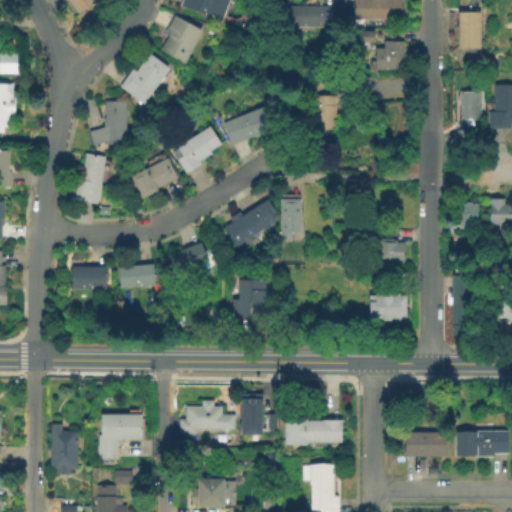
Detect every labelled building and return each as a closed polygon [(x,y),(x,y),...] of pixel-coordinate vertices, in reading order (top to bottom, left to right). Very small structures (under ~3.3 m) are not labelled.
[(81,28),(73,18),(76,16),(64,0),(92,0),(102,13),(81,28)] [(229,0),(220,23),(178,6),(180,0),(229,0)] [(401,0),(401,21),(352,21),(352,0),(401,0)] [(326,7),(326,28),(287,28),(287,6),(326,7)] [(480,14),(480,50),(456,50),(456,14),(480,14)] [(183,65),(159,52),(167,37),(162,34),(172,16),(201,33),(183,65)] [(373,33),(373,44),(354,44),(354,33),(373,33)] [(404,42),(404,72),(374,72),(374,51),(382,51),(382,42),(404,42)] [(15,75),(0,75),(0,55),(14,55),(15,75)] [(142,107),(117,89),(130,71),(134,74),(147,56),(168,71),(142,107)] [(0,134),(0,85),(12,85),(12,93),(7,93),(7,102),(13,102),(13,118),(8,118),(7,130),(1,129),(1,135),(0,134)] [(511,126),(509,126),(509,131),(486,132),(486,114),(492,114),(492,87),(511,87),(511,126)] [(478,93),(479,122),(458,122),(458,93),(478,93)] [(334,98),(333,132),(308,132),(308,98),(334,98)] [(91,148),(86,135),(100,130),(100,121),(104,121),(104,103),(124,103),(124,148),(91,148)] [(230,147),(221,124),(261,108),(270,131),(230,147)] [(184,176),(170,154),(175,151),(173,148),(208,128),(218,146),(208,152),(210,155),(197,163),(200,167),(184,176)] [(7,149),(0,148),(0,185),(8,186),(7,149)] [(95,207),(71,203),(74,182),(80,183),(84,155),(103,159),(95,207)] [(177,180),(155,191),(156,194),(138,203),(126,179),(167,159),(177,180)] [(278,242),(277,196),(299,196),(300,242),(278,242)] [(511,225),(488,225),(488,200),(502,200),(502,206),(511,206),(511,225)] [(475,228),(461,228),(461,239),(445,239),(445,225),(457,225),(457,205),(475,205),(475,228)] [(235,248),(222,228),(251,209),(264,228),(235,248)] [(402,267),(375,267),(375,242),(402,242),(402,267)] [(173,276),(165,257),(199,243),(207,262),(173,276)] [(118,290),(116,268),(152,266),(153,287),(118,290)] [(105,290),(70,291),(70,268),(105,268),(105,290)] [(229,324),(229,302),(237,302),(237,283),(262,283),(261,325),(229,324)] [(448,339),(449,284),(472,284),(471,339),(448,339)] [(404,319),(398,319),(398,324),(372,323),(373,319),(366,319),(367,297),(372,297),(372,293),(404,294),(404,319)] [(511,325),(493,325),(493,295),(511,295),(511,325)] [(238,434),(259,434),(259,393),(238,393),(238,434)] [(232,444),(213,444),(213,435),(220,435),(220,430),(193,430),(193,435),(177,435),(177,419),(183,419),(183,406),(199,406),(199,400),(211,400),(211,406),(219,406),(219,415),(232,415),(232,430),(225,430),(225,434),(232,434),(232,444)] [(115,458),(95,458),(95,435),(99,435),(99,415),(127,415),(127,410),(141,410),(141,440),(114,440),(115,458)] [(265,412),(275,412),(274,428),(265,428),(265,412)] [(340,443),(326,443),(326,451),(311,451),(311,442),(303,442),(303,447),(282,447),(282,420),(340,419),(340,443)] [(75,470),(67,470),(67,475),(52,474),(52,468),(48,468),(48,424),(60,424),(60,431),(75,431),(75,470)] [(452,456),(453,430),(506,431),(505,454),(491,453),(491,457),(452,456)] [(444,456),(402,455),(403,432),(445,432),(444,456)] [(336,511),(318,511),(308,511),(308,464),(329,464),(329,474),(331,474),(331,496),(336,496),(336,511)] [(111,483),(112,470),(129,471),(129,483),(111,483)] [(195,507),(195,504),(189,504),(189,489),(195,489),(195,479),(222,479),(222,507),(195,507)] [(124,511),(94,511),(94,485),(113,485),(113,497),(119,497),(119,506),(124,506),(124,511)] [(261,510),(261,495),(274,495),(274,510),(261,510)] [(57,511),(73,511),(74,503),(58,504),(57,511)]
